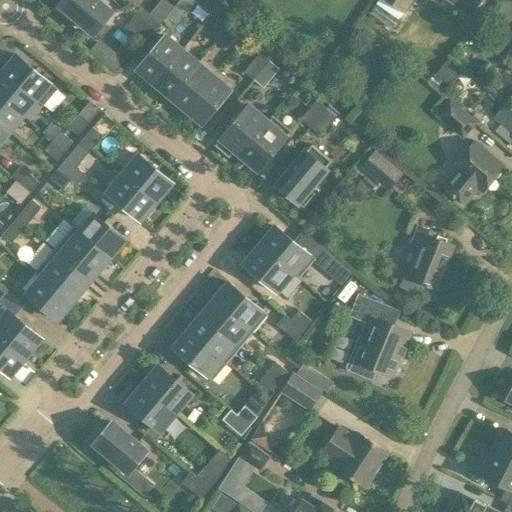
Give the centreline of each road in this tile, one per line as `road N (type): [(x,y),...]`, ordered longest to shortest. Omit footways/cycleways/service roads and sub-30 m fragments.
road 1 (residential): [(54,411),(85,408),(249,208),(217,181)]
road 2 (residential): [(217,181),(51,383),(54,411)]
road 3 (residential): [(217,181),(3,8)]
road 4 (residential): [(401,511),(511,283)]
